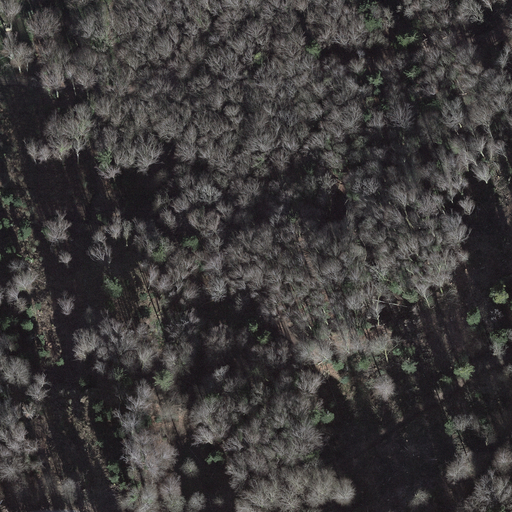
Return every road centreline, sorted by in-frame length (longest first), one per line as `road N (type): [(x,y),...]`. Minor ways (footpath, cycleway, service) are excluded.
road 1 (track): [(511,19),(500,35),(443,45),(390,67),(349,62),(233,86),(0,78)]
road 2 (track): [(229,511),(276,477),(317,471),(475,370),(511,357)]
